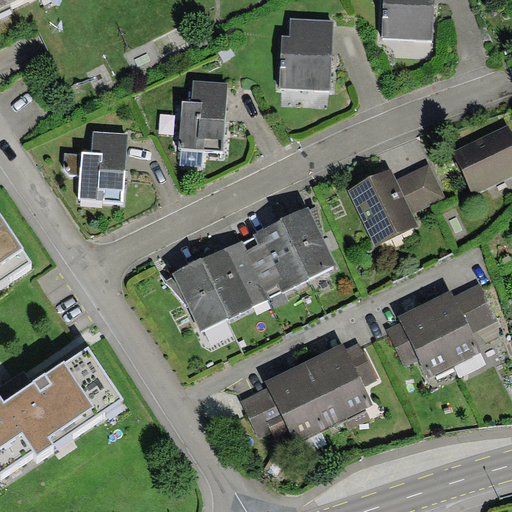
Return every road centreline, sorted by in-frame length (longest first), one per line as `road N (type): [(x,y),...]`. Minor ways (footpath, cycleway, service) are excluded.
road 1 (residential): [(86,264),(299,164),(511,80)]
road 2 (residential): [(243,511),(86,264)]
road 3 (residential): [(86,264),(0,130)]
